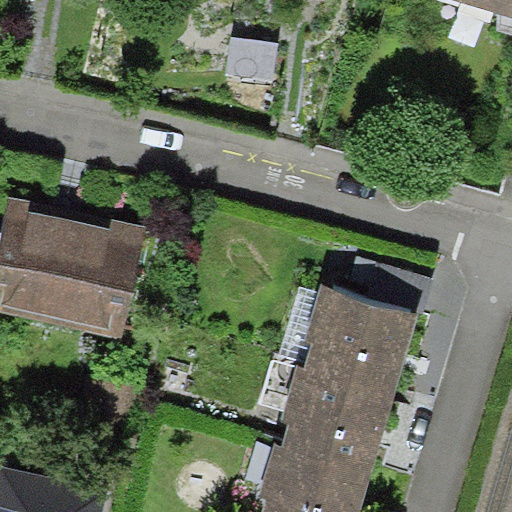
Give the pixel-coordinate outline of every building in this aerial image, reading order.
[(511,0),(442,0),(511,17),(511,0)] [(149,236),(10,197),(0,230),(0,307),(120,341),(149,236)] [(416,313),(314,282),(291,358),(392,389),(416,313)] [(392,389),(291,358),(268,435),(369,466),(392,389)] [(355,511),(369,466),(268,435),(244,511),(245,511),(355,511)] [(97,511),(104,482),(0,459),(0,511),(97,511)]
